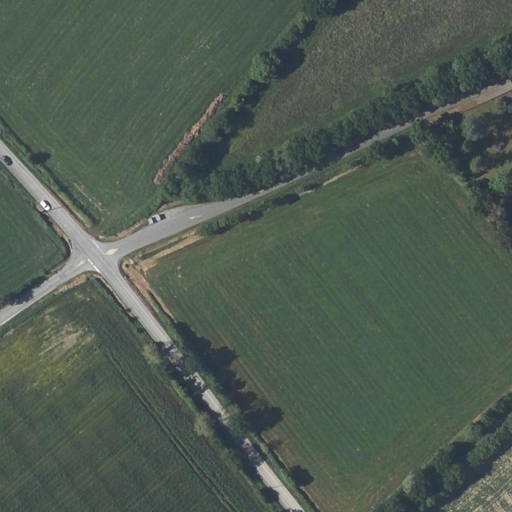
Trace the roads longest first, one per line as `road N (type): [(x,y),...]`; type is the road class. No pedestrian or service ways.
road 1 (unclassified): [(96,257),(511,74)]
road 2 (tertiary): [(96,257),(298,511)]
road 3 (tertiary): [(0,151),(96,257)]
road 4 (track): [(511,417),(406,511)]
